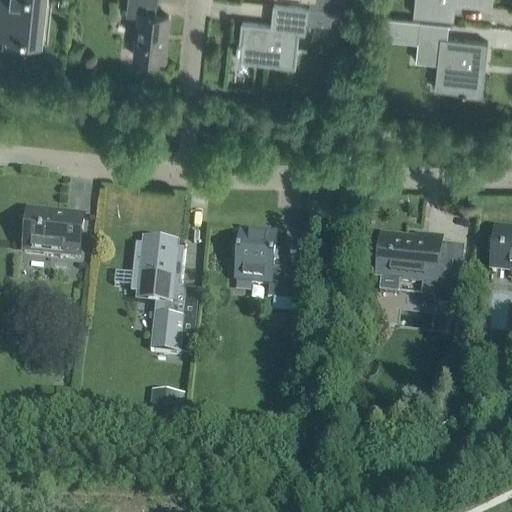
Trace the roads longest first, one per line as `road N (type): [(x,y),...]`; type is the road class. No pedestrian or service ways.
road 1 (residential): [(511,177),(185,179)]
road 2 (residential): [(185,179),(0,153)]
road 3 (residential): [(185,179),(200,0)]
